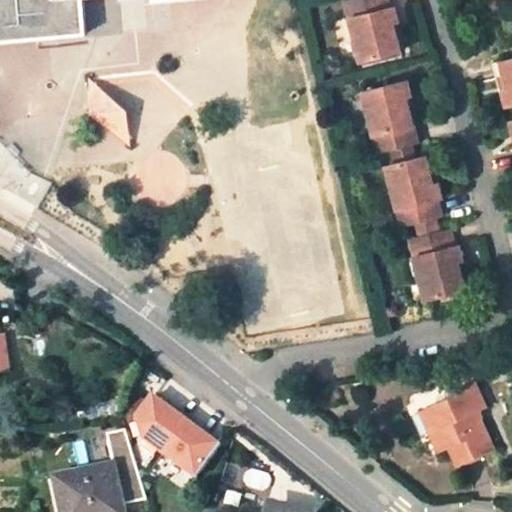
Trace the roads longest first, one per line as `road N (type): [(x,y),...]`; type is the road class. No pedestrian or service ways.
road 1 (residential): [(431,0),(507,289),(491,317),(277,361),(241,394)]
road 2 (residential): [(38,249),(241,394)]
road 3 (residential): [(241,394),(381,511)]
